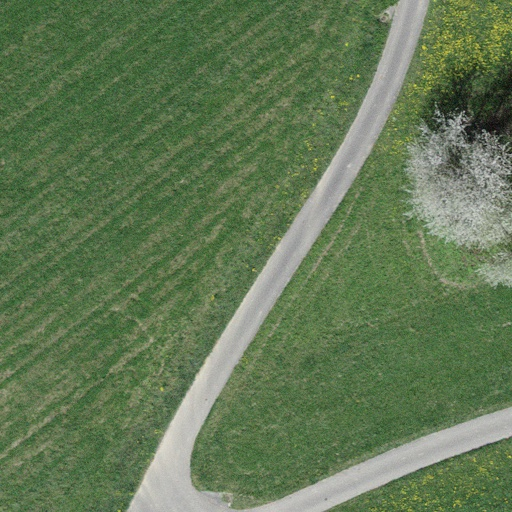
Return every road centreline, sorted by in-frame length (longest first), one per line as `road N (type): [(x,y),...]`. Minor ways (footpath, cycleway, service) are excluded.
road 1 (track): [(145,511),(188,425),(342,175),(382,96),(416,0)]
road 2 (track): [(511,421),(283,511)]
